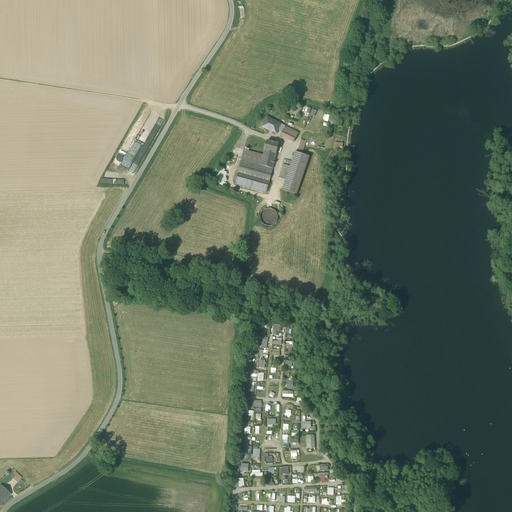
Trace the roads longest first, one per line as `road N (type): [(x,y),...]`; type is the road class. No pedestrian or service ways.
road 1 (unclassified): [(230,0),(226,31),(100,250),(120,381),(115,406),(70,467),(4,511)]
road 2 (track): [(0,79),(179,105)]
